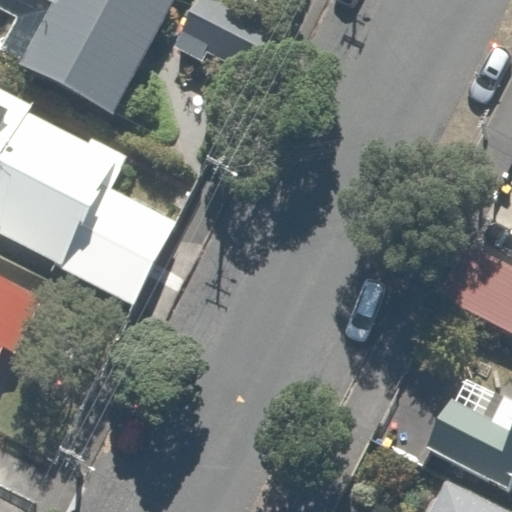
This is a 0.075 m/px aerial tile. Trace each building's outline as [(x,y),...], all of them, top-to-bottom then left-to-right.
[(178,3),(171,0),(0,0),(0,16),(31,33),(14,66),(115,120),(178,3)] [(123,156),(0,96),(0,244),(133,309),(174,224),(106,191),(123,156)] [(511,233),(478,217),(438,297),(511,334),(511,233)] [(0,370),(35,304),(0,285),(0,370)] [(511,403),(461,376),(420,452),(511,501),(511,403)] [(496,511),(445,485),(429,511),(496,511)]
